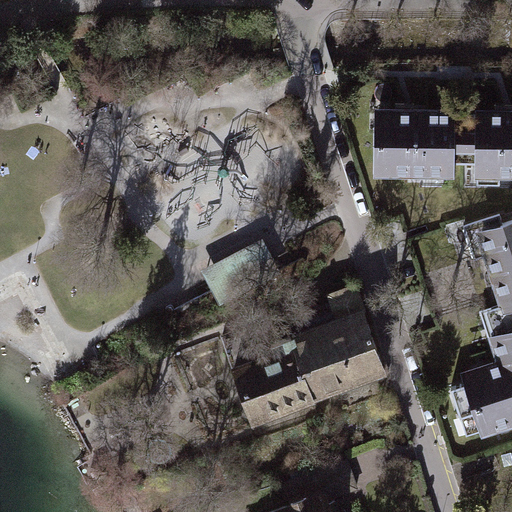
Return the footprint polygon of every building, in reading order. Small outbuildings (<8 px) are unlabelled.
[(453,108),(377,107),(377,172),(452,172),(453,108)] [(511,173),(511,108),(477,109),(478,174),(511,173)] [(511,214),(462,232),(473,261),(485,257),(502,305),(511,301),(511,214)] [(262,237),(194,272),(214,313),(283,278),(262,237)] [(511,431),(511,302),(480,311),(499,359),(458,374),(481,442),(511,431)] [(361,309),(292,335),(314,397),(383,372),(361,309)] [(292,335),(226,359),(250,420),(314,397),(292,335)] [(279,481),(287,501),(326,486),(331,500),(356,492),(343,458),(279,481)] [(287,501),(260,511),(259,511),(335,511),(331,500),(326,486),(287,501)]
